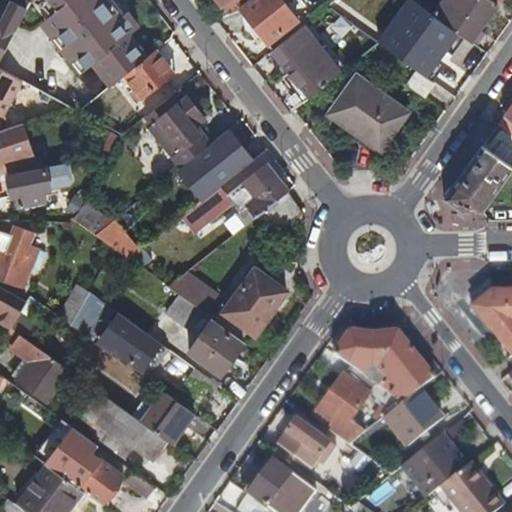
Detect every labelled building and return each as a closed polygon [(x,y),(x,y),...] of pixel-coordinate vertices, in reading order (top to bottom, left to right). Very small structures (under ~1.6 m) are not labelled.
[(19,0),(14,10),(25,16),(32,3),(27,0),(19,0)] [(128,78),(128,71),(121,63),(148,41),(109,0),(52,0),(53,0),(40,29),(96,100),(128,82),(128,78)] [(220,0),(228,9),(236,3),(240,0),(220,0)] [(242,10),(255,0),(240,0),(236,3),(242,10)] [(283,0),(255,0),(242,10),(268,44),(299,20),(283,0)] [(413,0),(405,0),(374,39),(380,43),(419,72),(428,78),(462,35),(435,16),(413,0)] [(475,0),(446,0),(435,16),(462,35),(471,42),(474,39),(477,42),(484,32),(480,30),(498,5),(490,0),(477,0),(477,1),(475,0)] [(341,33),(352,22),(329,6),(309,22),(319,33),(331,23),(341,33)] [(0,64),(25,16),(14,10),(11,9),(3,24),(0,22),(0,64)] [(274,57),(306,105),(344,78),(309,29),(274,57)] [(121,63),(128,71),(159,47),(169,39),(162,30),(148,41),(121,63)] [(162,68),(171,62),(159,47),(128,71),(128,78),(145,98),(170,78),(162,68)] [(162,68),(170,78),(179,72),(171,62),(162,68)] [(0,112),(6,116),(25,79),(0,65),(0,112)] [(415,70),(405,85),(425,98),(435,83),(415,70)] [(358,76),(328,121),(385,159),(415,117),(358,76)] [(186,100),(148,134),(181,177),(215,150),(202,133),(209,125),(186,100)] [(511,119),(506,115),(500,123),(511,132),(511,119)] [(94,135),(117,148),(123,137),(124,134),(102,121),(94,135)] [(0,174),(39,167),(24,122),(0,129),(0,174)] [(260,170),(230,138),(215,150),(181,177),(202,201),(215,191),(221,187),(227,195),(244,181),(260,170)] [(511,167),(483,147),(457,183),(446,199),(463,212),(483,212),(511,171),(511,167)] [(258,215),(287,192),(266,165),(260,170),(244,181),(247,185),(234,195),(244,208),(240,211),(248,223),(256,217),(258,215)] [(53,188),(48,168),(10,177),(10,178),(7,180),(10,193),(14,195),(15,197),(19,196),(22,206),(48,200),(46,190),(53,188)] [(247,185),(244,181),(227,195),(233,203),(240,211),(244,208),(234,195),(247,185)] [(195,207),(207,223),(233,203),(227,195),(221,187),(215,191),(202,201),(195,207)] [(303,212),(287,192),(258,215),(274,235),(303,212)] [(77,213),(82,205),(74,201),(70,209),(77,213)] [(112,222),(85,201),(82,205),(77,213),(74,219),(96,234),(111,222),(112,222)] [(183,217),(195,233),(207,223),(195,207),(183,217)] [(121,234),(111,222),(96,234),(115,248),(130,259),(142,249),(127,230),(121,234)] [(5,266),(19,242),(1,231),(0,233),(0,281),(24,295),(40,267),(30,260),(21,276),(5,266)] [(21,276),(30,260),(41,241),(25,232),(19,242),(5,266),(21,276)] [(218,295),(185,272),(167,287),(180,296),(204,314),(218,295)] [(263,273),(232,316),(225,326),(254,347),(262,337),(263,338),(294,295),(263,273)] [(0,310),(0,319),(13,327),(29,301),(0,284),(0,308),(1,309),(0,310)] [(511,290),(492,291),(474,306),(511,354),(511,290)] [(81,331),(99,299),(90,292),(71,325),(81,331)] [(198,336),(211,318),(204,314),(180,296),(167,313),(198,336)] [(358,322),(355,322),(353,330),(356,330),(362,332),(369,332),(376,333),(383,333),(390,332),(394,331),(396,331),(393,322),(374,324),(364,323),(363,323),(358,322)] [(152,376),(170,351),(148,334),(142,342),(118,325),(102,347),(111,353),(114,349),(152,376)] [(48,402),(70,370),(12,328),(7,335),(0,348),(0,374),(14,384),(17,379),(48,402)] [(356,330),(353,330),(351,329),(334,353),(349,364),(355,354),(370,365),(378,362),(381,369),(390,378),(386,383),(381,380),(378,384),(390,393),(403,402),(420,389),(435,377),(435,376),(398,330),(396,331),(394,331),(390,332),(383,333),(376,333),(369,332),(362,332),(356,330)] [(216,330),(194,361),(226,385),(249,354),(216,330)] [(355,354),(349,364),(350,365),(378,384),(381,380),(386,383),(390,378),(381,369),(378,362),(370,365),(355,354)] [(333,421),(328,429),(350,444),(366,431),(352,421),(370,396),(382,404),(390,393),(378,384),(350,365),(318,409),(333,421)] [(209,398),(218,386),(200,372),(191,385),(209,398)] [(442,418),(420,389),(403,402),(385,416),(408,445),(442,418)] [(172,444),(194,415),(162,391),(140,421),(166,440),(172,444)] [(123,442),(150,461),(166,440),(140,421),(101,393),(81,421),(95,432),(100,425),(123,442)] [(305,474),(320,454),(325,447),(331,451),(335,446),(296,418),(273,451),(305,474)] [(462,419),(442,435),(446,439),(466,423),(462,419)] [(116,451),(123,442),(100,425),(95,432),(93,434),(116,451)] [(89,456),(97,445),(72,427),(64,438),(89,456)] [(446,439),(442,435),(392,474),(416,505),(466,465),(446,439)] [(176,480),(150,461),(123,442),(116,451),(143,471),(139,476),(155,488),(165,495),(176,480)] [(325,447),(320,454),(330,461),(335,454),(331,451),(325,447)] [(61,449),(49,466),(82,490),(103,505),(123,477),(98,459),(90,470),(61,449)] [(356,450),(347,464),(362,473),(371,459),(356,450)] [(274,459),(271,463),(261,478),(249,493),(274,511),(289,492),(299,500),(310,486),(274,459)] [(256,475),(261,478),(271,463),(267,460),(256,475)] [(492,490),(470,462),(467,465),(489,492),(492,490)] [(47,464),(17,505),(25,511),(66,511),(82,490),(49,466),(47,464)] [(496,511),(504,506),(492,490),(489,492),(467,465),(466,465),(416,505),(406,511),(496,511)] [(147,499),(155,488),(139,476),(133,472),(125,482),(147,499)] [(379,510),(394,488),(382,479),(367,501),(379,510)] [(248,511),(266,511),(268,510),(248,495),(240,506),(248,511)] [(6,511),(25,511),(17,505),(9,500),(3,509),(6,511)] [(373,511),(358,501),(351,506),(358,511),(373,511)]
